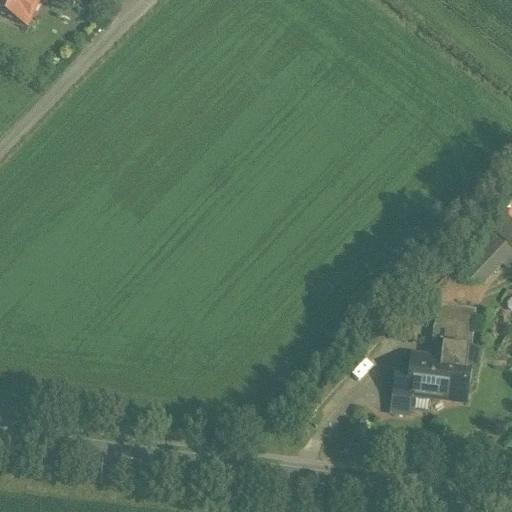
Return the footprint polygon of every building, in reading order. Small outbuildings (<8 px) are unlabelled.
[(0,0),(0,15),(28,28),(40,0),(0,0)] [(511,223),(463,276),(479,290),(502,265),(506,269),(511,261),(511,223)] [(476,313),(442,309),(439,332),(434,331),(432,345),(450,347),(451,345),(472,348),(475,329),(474,329),(476,313)] [(478,355),(433,349),(431,364),(465,369),(464,371),(476,373),(478,355)] [(431,364),(413,362),(409,398),(460,405),(464,371),(465,369),(431,364)]
